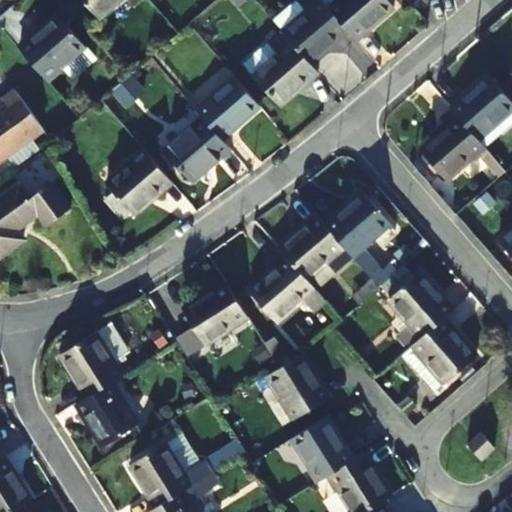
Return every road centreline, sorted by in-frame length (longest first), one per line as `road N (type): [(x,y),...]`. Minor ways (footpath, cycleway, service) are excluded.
road 1 (residential): [(16,314),(76,303),(154,264),(350,119)]
road 2 (residential): [(350,119),(511,307)]
road 3 (residential): [(511,358),(431,432),(425,452),(438,485),(461,496),(511,471)]
road 4 (residential): [(16,314),(27,406),(93,511)]
road 5 (residential): [(350,119),(486,0)]
